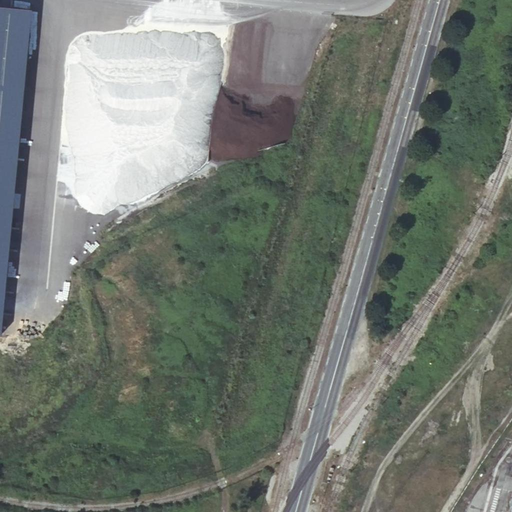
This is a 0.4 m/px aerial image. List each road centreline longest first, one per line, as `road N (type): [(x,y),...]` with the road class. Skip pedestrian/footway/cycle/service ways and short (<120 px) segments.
road 1 (tertiary): [(295,511),(439,0)]
road 2 (track): [(364,511),(391,451),(511,316)]
